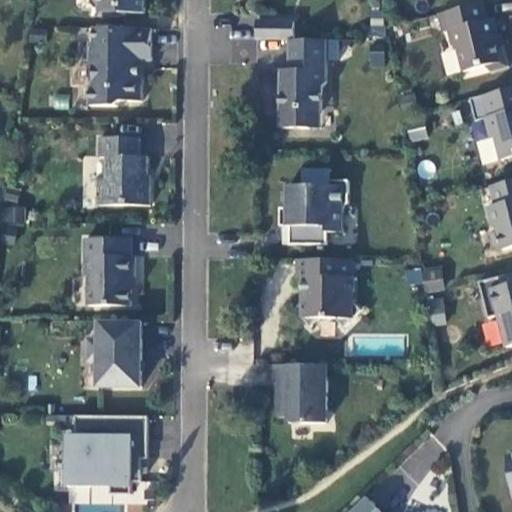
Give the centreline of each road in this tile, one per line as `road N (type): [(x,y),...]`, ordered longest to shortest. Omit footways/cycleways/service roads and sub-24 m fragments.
road 1 (residential): [(195,0),(187,511)]
road 2 (residential): [(511,395),(476,404),(459,428),(467,511)]
